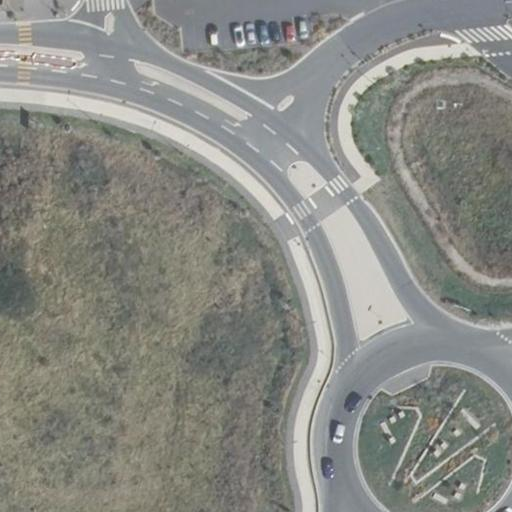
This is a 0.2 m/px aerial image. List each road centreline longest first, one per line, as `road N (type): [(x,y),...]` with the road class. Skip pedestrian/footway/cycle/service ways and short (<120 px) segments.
road 1 (secondary): [(435,340),(368,220),(312,152),(271,119)]
road 2 (secondary): [(511,2),(387,22),(325,62),(271,119)]
road 3 (secondary): [(242,150),(301,210),(334,293),(350,384)]
road 4 (secondary): [(271,119),(161,59),(108,42)]
road 5 (secondary): [(95,84),(163,105),(242,150)]
road 6 (secondary): [(350,384),(330,443),(347,504)]
